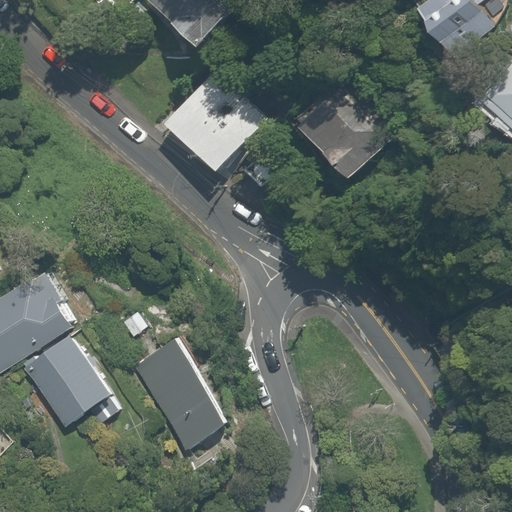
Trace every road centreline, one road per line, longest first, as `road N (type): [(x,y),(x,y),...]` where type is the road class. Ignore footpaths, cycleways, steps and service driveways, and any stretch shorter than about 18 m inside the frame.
road 1 (residential): [(292,254),(220,211),(0,20)]
road 2 (residential): [(292,254),(360,299),(418,369),(460,463),(465,511)]
road 3 (residential): [(284,511),(301,461),(264,319),(270,287),(292,254)]
